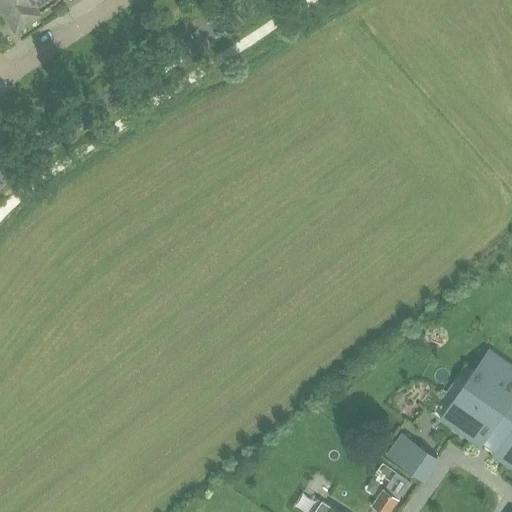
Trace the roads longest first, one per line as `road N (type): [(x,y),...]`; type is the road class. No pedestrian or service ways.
road 1 (tertiary): [(0,178),(263,0)]
road 2 (residential): [(3,79),(121,0)]
